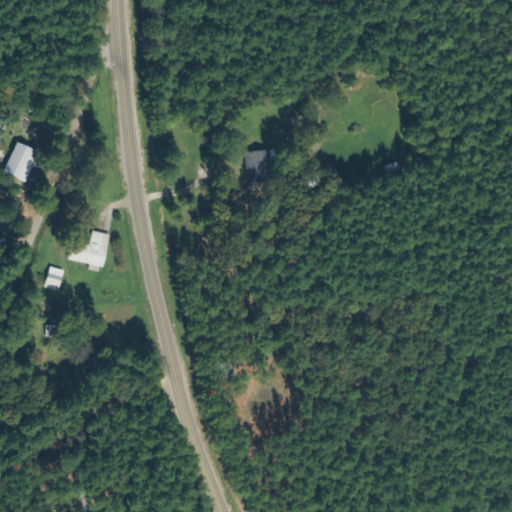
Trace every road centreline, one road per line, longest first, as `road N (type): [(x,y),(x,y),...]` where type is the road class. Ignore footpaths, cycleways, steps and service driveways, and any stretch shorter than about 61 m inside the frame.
road 1 (tertiary): [(230,511),(169,346),(149,265),(120,0)]
road 2 (residential): [(0,325),(95,70),(121,33)]
